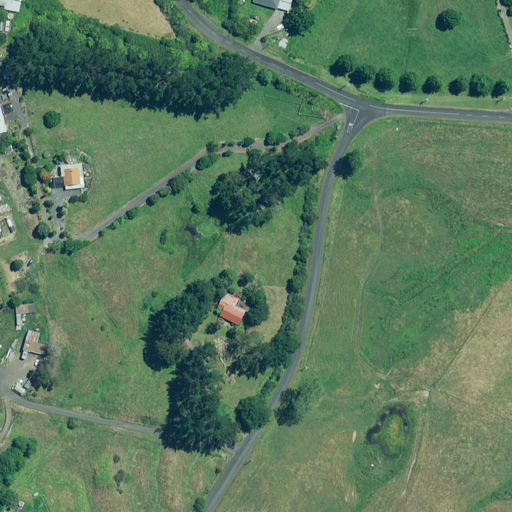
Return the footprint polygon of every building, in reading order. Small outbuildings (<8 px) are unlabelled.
[(6,0),(5,0),(4,6),(4,10),(18,12),(20,2),(6,0)] [(250,0),(251,1),(273,10),(275,6),(288,11),(291,0),(250,0)] [(11,145),(1,148),(2,154),(13,152),(11,145)] [(60,166),(61,176),(52,177),(53,187),(63,186),(64,186),(65,189),(83,188),(81,164),(60,166)] [(237,299),(224,292),(217,307),(222,310),(219,316),(237,325),(244,311),(234,305),(237,299)] [(14,305),(16,325),(21,324),(20,314),(21,314),(35,313),(34,303),(14,305)] [(37,333),(27,331),(22,350),(23,351),(21,357),(26,358),(28,351),(43,355),(46,345),(34,342),(37,333)] [(25,390),(16,384),(13,389),(22,394),(25,390)]
